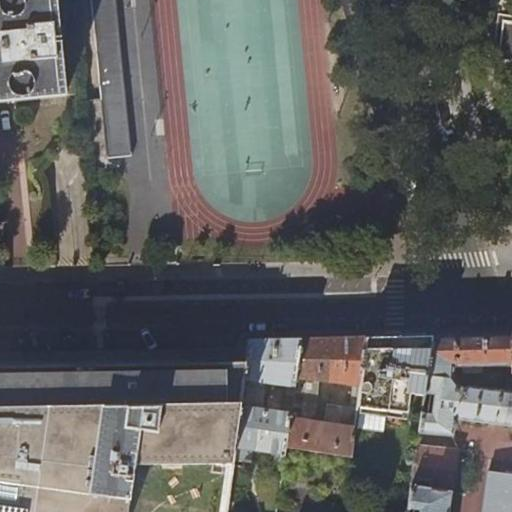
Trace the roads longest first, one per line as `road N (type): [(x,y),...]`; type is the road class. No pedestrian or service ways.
road 1 (residential): [(480,310),(0,318)]
road 2 (residential): [(391,0),(480,310)]
